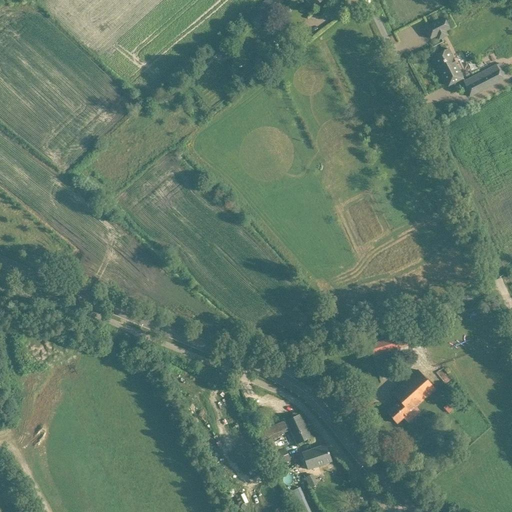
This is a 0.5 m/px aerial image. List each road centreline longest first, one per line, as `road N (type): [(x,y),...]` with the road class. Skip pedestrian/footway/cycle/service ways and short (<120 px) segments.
road 1 (unclassified): [(283,378),(311,352),(499,282),(377,0)]
road 2 (tertiary): [(283,378),(0,260)]
road 3 (tertiary): [(424,511),(378,477),(322,409),(283,378)]
